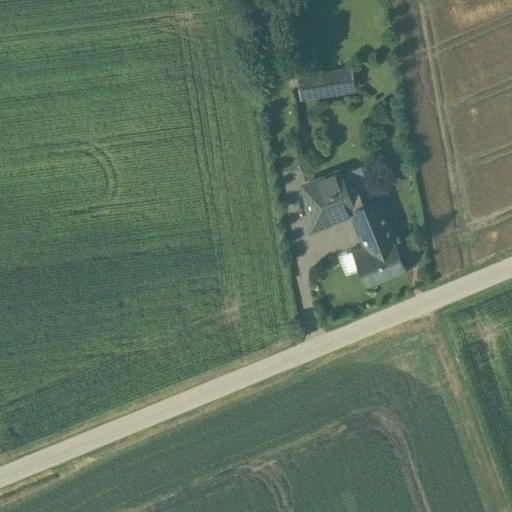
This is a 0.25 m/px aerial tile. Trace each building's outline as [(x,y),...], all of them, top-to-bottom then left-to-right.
[(352,66),(296,75),(300,99),(356,91),(352,66)] [(332,172),(299,184),(300,190),(308,199),(342,186),(332,172)] [(342,186),(308,199),(305,201),(310,227),(351,209),(350,207),(342,186)] [(375,196),(350,207),(351,209),(363,238),(377,232),(380,238),(390,233),(375,196)] [(363,238),(352,242),(366,278),(402,264),(390,233),(380,238),(377,232),(363,238)]
